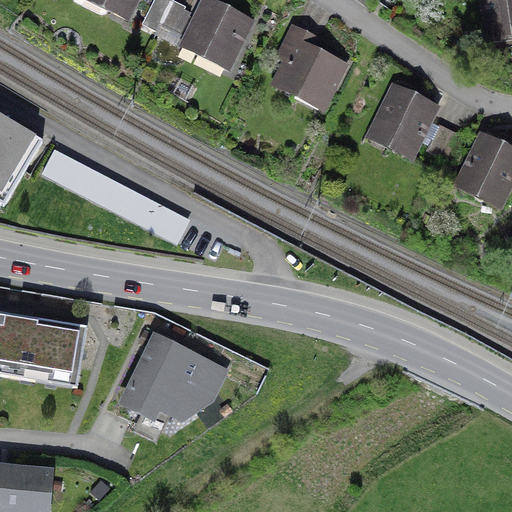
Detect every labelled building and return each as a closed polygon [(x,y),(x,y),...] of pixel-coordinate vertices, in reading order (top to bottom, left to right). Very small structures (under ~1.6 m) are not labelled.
[(142,0),(73,0),(73,1),(128,29),(142,0)] [(170,0),(158,0),(147,20),(159,26),(172,1),(170,0)] [(262,21),(215,0),(205,0),(183,49),(238,73),(262,21)] [(511,0),(480,0),(486,38),(505,36),(511,34),(511,0)] [(191,11),(172,1),(159,26),(177,36),(191,11)] [(319,42),(293,32),(267,95),(328,119),(348,69),(314,55),(319,42)] [(438,111),(390,88),(367,136),(413,158),(418,147),(436,156),(448,131),(432,124),(438,111)] [(43,142),(0,116),(0,203),(5,206),(43,142)] [(465,139),(452,134),(441,159),(454,164),(465,139)] [(511,189),(511,152),(479,137),(453,191),(500,214),(511,189)] [(187,221),(55,155),(44,177),(176,243),(187,221)] [(81,332),(0,317),(0,369),(73,382),(81,332)] [(205,363),(153,335),(117,406),(179,437),(215,412),(233,375),(205,363)] [(62,511),(66,476),(5,471),(1,511),(62,511)]
